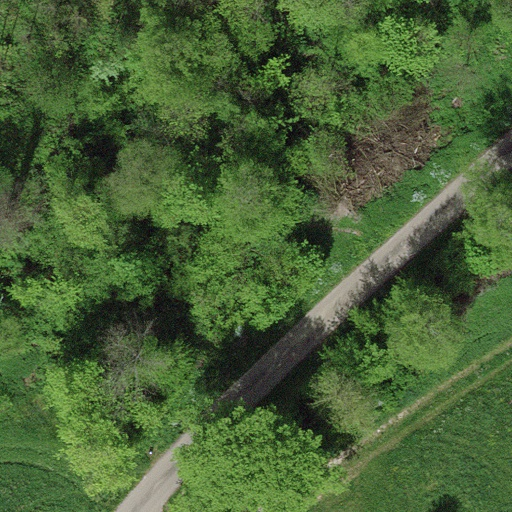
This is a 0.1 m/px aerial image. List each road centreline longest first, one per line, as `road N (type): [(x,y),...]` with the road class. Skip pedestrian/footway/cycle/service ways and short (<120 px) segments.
road 1 (unclassified): [(511,131),(253,366),(123,511)]
road 2 (track): [(292,511),(511,352)]
